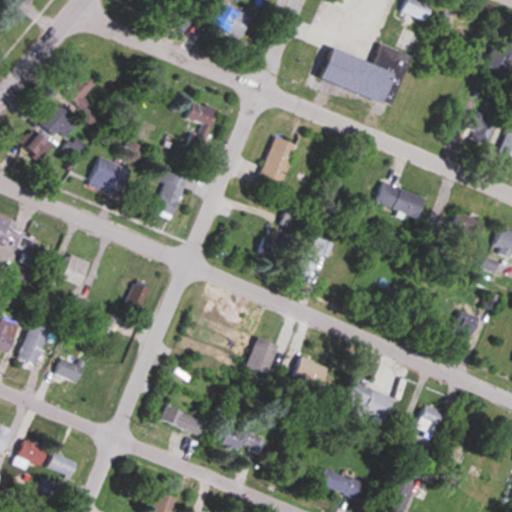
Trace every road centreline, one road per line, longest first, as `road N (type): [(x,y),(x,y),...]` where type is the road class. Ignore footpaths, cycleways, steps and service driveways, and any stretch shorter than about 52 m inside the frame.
road 1 (residential): [(511,402),(0,178)]
road 2 (residential): [(90,511),(305,0)]
road 3 (residential): [(511,195),(78,8)]
road 4 (residential): [(291,511),(0,386)]
road 5 (tertiary): [(0,100),(84,0)]
